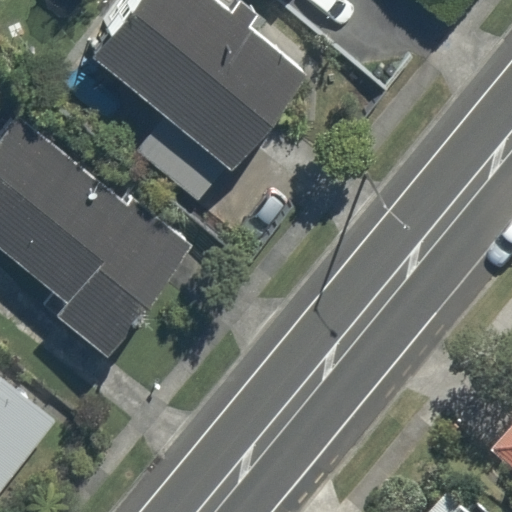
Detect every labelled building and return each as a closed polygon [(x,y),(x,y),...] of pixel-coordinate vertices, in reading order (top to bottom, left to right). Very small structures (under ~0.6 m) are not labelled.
[(213,0),(124,0),(89,45),(230,156),(300,68),(213,0)] [(277,0),(388,87),(449,10),(436,0),(277,0)] [(124,192),(14,109),(0,126),(0,246),(62,293),(51,307),(98,342),(186,224),(131,182),(124,192)] [(0,476),(54,410),(0,366),(0,476)] [(511,493),(511,467),(499,483),(511,493)] [(477,511),(457,496),(444,511),(477,511)]
